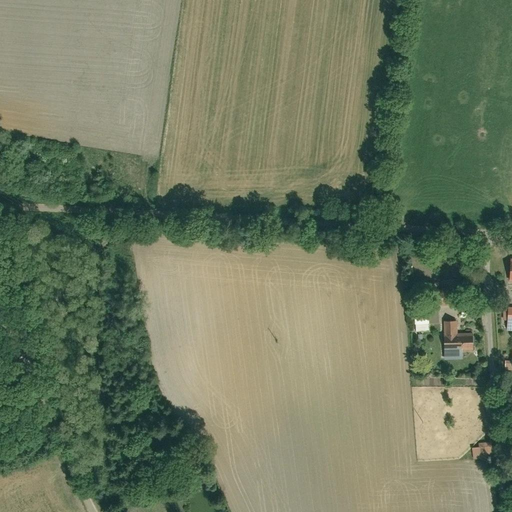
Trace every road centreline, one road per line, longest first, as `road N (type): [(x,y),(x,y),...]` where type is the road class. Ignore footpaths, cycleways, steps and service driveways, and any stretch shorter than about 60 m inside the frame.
road 1 (residential): [(489,233),(0,203)]
road 2 (residential): [(489,233),(501,511)]
road 3 (residential): [(94,511),(0,309)]
